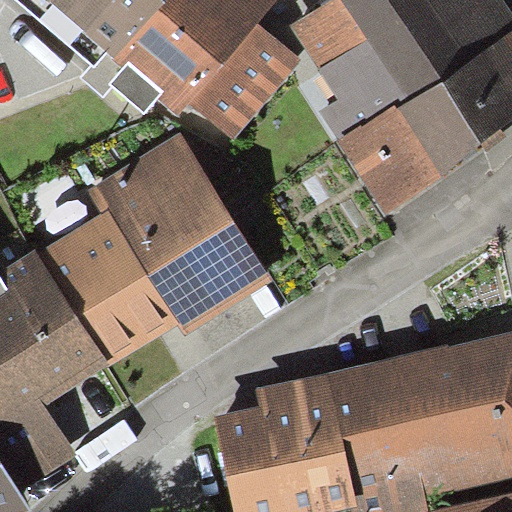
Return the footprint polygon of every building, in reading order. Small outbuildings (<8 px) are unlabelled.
[(31,0),(107,60),(155,0),(31,0)] [(155,0),(107,60),(170,111),(173,106),(237,27),(259,0),(155,0)] [(478,0),(337,0),(291,31),(361,135),(504,39),(478,0)] [(237,27),(173,106),(221,145),(285,65),(237,27)] [(511,118),(511,50),(504,39),(361,135),(339,149),(378,208),(511,118)] [(251,286),(170,150),(92,197),(108,224),(172,333),(251,286)] [(98,377),(172,333),(108,224),(33,268),(98,377)] [(0,434),(98,377),(33,268),(0,287),(0,434)] [(511,347),(265,399),(267,410),(214,421),(232,511),(298,511),(343,503),(344,511),(415,511),(412,492),(511,471),(511,347)] [(511,511),(511,502),(472,511),(511,511)]
